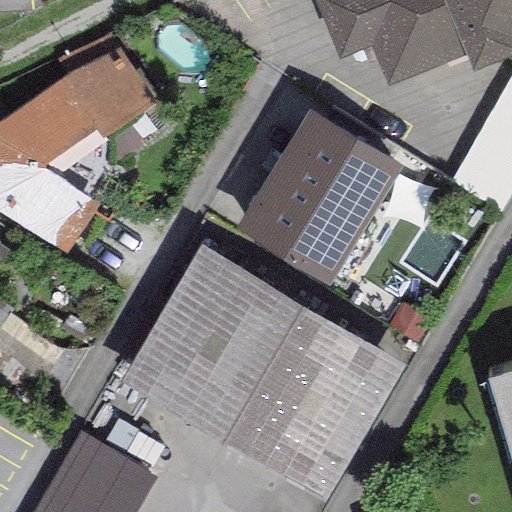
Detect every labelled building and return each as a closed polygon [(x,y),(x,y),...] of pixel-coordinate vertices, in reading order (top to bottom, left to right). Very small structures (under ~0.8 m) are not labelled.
[(511,0),(321,0),(339,42),(371,29),(387,68),(467,36),(472,46),(511,30),(511,0)] [(76,59),(0,108),(0,204),(61,242),(96,192),(43,156),(95,117),(102,128),(153,86),(121,41),(76,59)] [(510,205),(511,202),(511,88),(460,174),(510,205)] [(309,91),(229,224),(322,279),(402,147),(309,91)] [(404,348),(198,230),(118,367),(324,486),(404,348)] [(511,444),(511,347),(486,355),(511,444)] [(81,424),(29,511),(124,511),(152,466),(81,424)]
